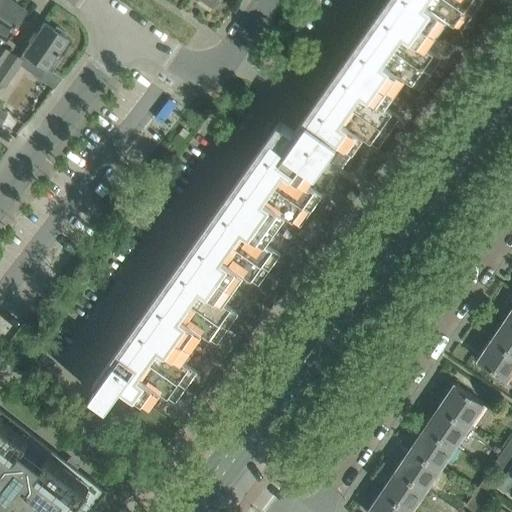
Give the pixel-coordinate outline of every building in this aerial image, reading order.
[(0,0),(0,37),(3,39),(23,9),(10,0),(0,0)] [(379,148),(400,117),(386,107),(405,79),(420,89),(442,59),(427,48),(447,20),(462,30),(483,0),(388,0),(306,116),(354,151),(364,137),(379,148)] [(43,22),(24,52),(52,71),(72,42),(63,36),(66,33),(56,26),(54,30),(43,22)] [(0,63),(10,49),(0,42),(0,63)] [(23,58),(10,49),(0,63),(0,82),(5,86),(23,58)] [(300,227),(322,196),(308,186),(328,157),(343,168),(354,151),(306,116),(294,132),(279,122),(101,372),(105,375),(92,394),(108,405),(116,394),(119,396),(124,389),(150,407),(161,392),(175,403),(197,372),(182,362),(202,334),(217,344),(239,314),(224,303),(244,275),(259,285),(280,255),(266,245),(286,216),(300,227)] [(511,349),(511,319),(506,315),(492,336),(511,349)] [(511,376),(511,349),(492,336),(477,358),(509,380),(511,376)] [(486,404),(454,382),(440,402),(472,424),(486,404)] [(458,445),(472,424),(440,402),(426,424),(458,445)] [(0,511),(91,511),(108,491),(0,407),(0,511)] [(443,467),(458,445),(426,424),(411,445),(443,467)] [(429,488),(443,467),(411,445),(397,467),(429,488)] [(504,466),(511,454),(511,450),(505,446),(496,461),(504,466)] [(414,510),(429,488),(397,467),(382,488),(414,510)] [(507,491),(511,482),(511,475),(507,472),(498,485),(507,491)] [(485,495),(494,481),(486,475),(476,489),(485,495)] [(368,511),(412,511),(414,510),(382,488),(367,511),(368,511)] [(475,509),(485,495),(476,489),(467,503),(475,509)]
